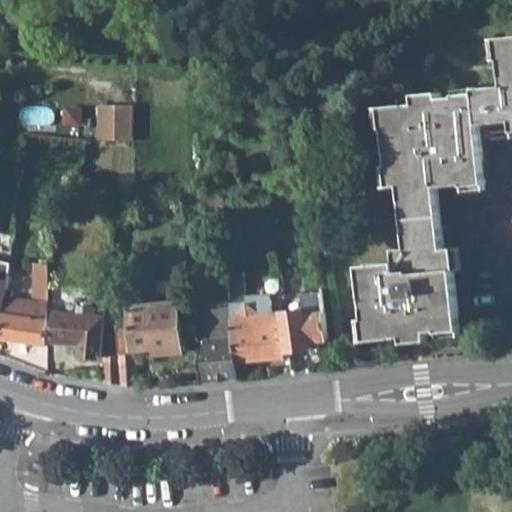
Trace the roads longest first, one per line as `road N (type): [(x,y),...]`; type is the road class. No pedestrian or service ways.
road 1 (residential): [(20,395),(169,414),(287,406)]
road 2 (residential): [(511,378),(344,388),(287,406)]
road 3 (residential): [(287,406),(426,406),(511,387)]
